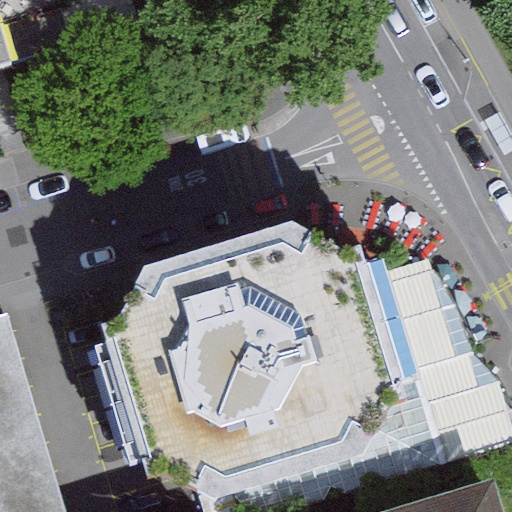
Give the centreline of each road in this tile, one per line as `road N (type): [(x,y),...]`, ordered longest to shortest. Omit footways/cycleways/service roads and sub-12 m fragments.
road 1 (residential): [(423,103),(271,162),(0,240)]
road 2 (residential): [(423,103),(511,259)]
